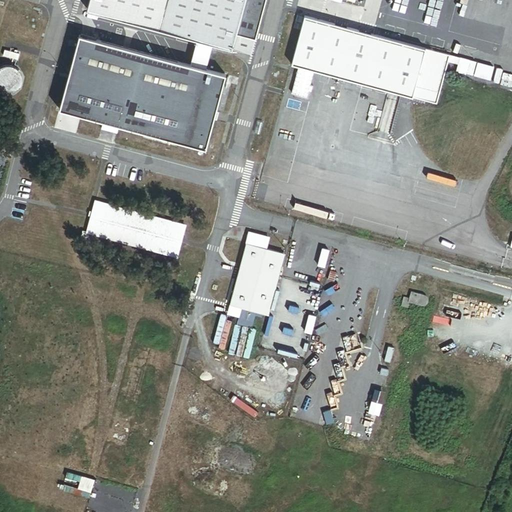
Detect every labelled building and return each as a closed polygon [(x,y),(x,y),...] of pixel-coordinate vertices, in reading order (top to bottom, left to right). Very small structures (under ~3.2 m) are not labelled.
[(88,0),(86,9),(251,53),(255,37),(236,32),(244,0),(88,0)] [(447,51),(304,15),(291,62),(435,101),(447,51)] [(204,147),(223,75),(79,37),(60,109),(204,147)] [(19,54),(4,51),(3,57),(18,60),(19,54)] [(509,83),(511,71),(479,62),(475,73),(509,83)] [(14,91),(17,88),(20,84),(21,80),(20,76),(19,72),(15,68),(11,66),(7,66),(3,67),(0,68),(0,89),(1,91),(5,92),(10,92),(14,91)] [(186,223),(93,198),(86,231),(179,255),(186,223)] [(229,304),(268,315),(284,253),(246,243),(229,304)] [(425,295),(410,291),(409,297),(403,296),(400,306),(408,307),(408,302),(421,305),(423,305),(425,305),(427,303),(427,301),(427,298),(426,296),(425,295)] [(300,315),(303,305),(287,301),(285,311),(300,315)] [(294,336),(296,326),(282,323),(279,333),(294,336)] [(388,366),(393,346),(387,345),(382,365),(388,366)] [(270,379),(275,351),(251,346),(245,375),(270,379)] [(296,357),(297,353),(278,348),(277,352),(296,357)] [(384,385),(386,375),(380,374),(378,384),(384,385)] [(250,447),(259,418),(247,414),(238,443),(250,447)] [(93,490),(95,478),(81,475),(79,487),(93,490)]
